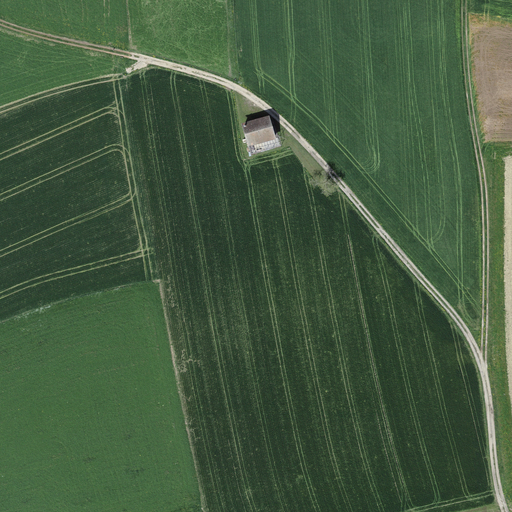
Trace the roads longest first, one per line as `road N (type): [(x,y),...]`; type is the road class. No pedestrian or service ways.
road 1 (track): [(483,368),(484,191),(464,0)]
road 2 (track): [(182,68),(0,18)]
